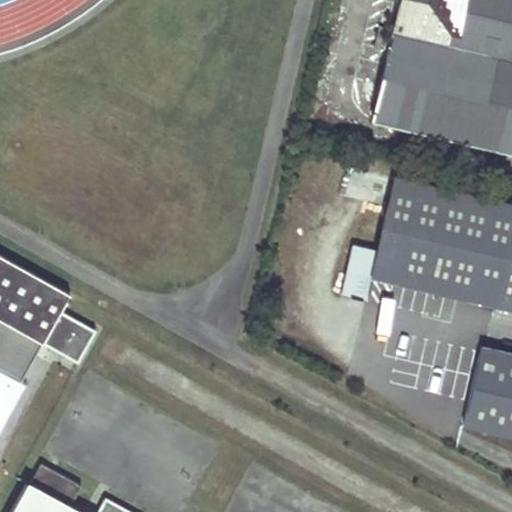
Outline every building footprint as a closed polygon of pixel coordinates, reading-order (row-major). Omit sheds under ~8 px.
[(511,0),(399,0),(372,120),(511,151),(511,0)] [(374,48),(384,51),(389,29),(379,26),(374,48)] [(309,127),(315,98),(302,95),(296,124),(309,127)] [(370,277),(511,309),(511,205),(394,179),(376,251),(352,246),(340,294),(365,299),(370,277)] [(68,295),(0,256),(0,422),(22,383),(20,382),(41,344),(77,363),(95,331),(59,312),(68,295)] [(511,355),(480,348),(463,425),(511,437),(511,355)] [(77,511),(67,507),(79,486),(40,464),(29,486),(25,484),(9,511),(77,511)]
